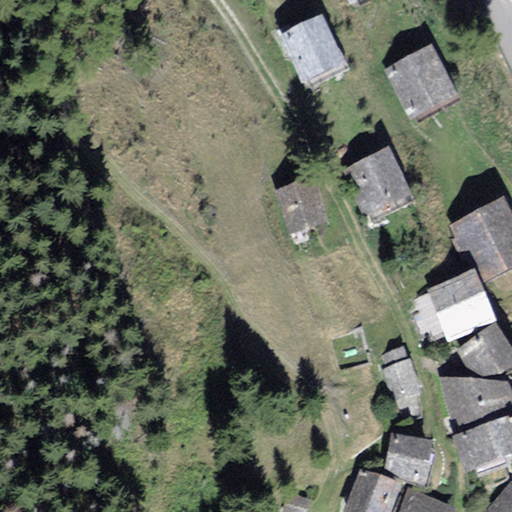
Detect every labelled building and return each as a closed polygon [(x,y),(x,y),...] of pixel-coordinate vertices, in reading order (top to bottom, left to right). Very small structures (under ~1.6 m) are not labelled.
[(348,67),(330,23),(285,42),(304,86),(348,67)] [(438,54),(437,52),(389,74),(411,122),(459,99),(438,54)] [(417,202),(398,154),(347,174),(366,222),(417,202)] [(329,227),(316,187),(281,198),(294,239),(329,227)] [(511,270),(511,234),(500,207),(444,231),(451,247),(462,242),(481,284),(511,270)] [(475,278),(427,297),(448,347),(495,328),(484,301),(475,278)] [(511,366),(497,337),(464,353),(478,381),(511,366)] [(418,394),(409,363),(382,371),(391,402),(418,394)] [(511,412),(507,391),(444,383),(459,427),(511,412)] [(511,430),(460,444),(469,476),(511,464),(511,430)] [(438,455),(398,441),(387,474),(427,488),(438,455)] [(393,511),(402,492),(359,475),(343,511),(393,511)] [(511,511),(511,486),(491,511),(511,511)] [(290,496),(290,499),(285,511),(307,511),(311,503),(290,496)] [(441,511),(411,498),(404,511),(441,511)]
